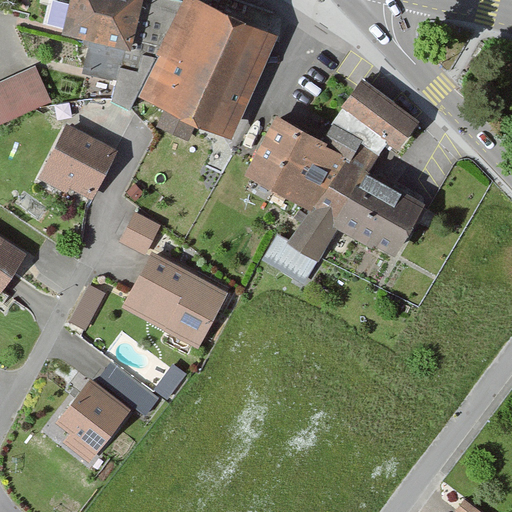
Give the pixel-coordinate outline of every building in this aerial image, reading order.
[(84,70),(117,77),(112,98),(132,106),(137,94),(181,1),(176,0),(69,0),(64,30),(91,36),(84,70)] [(231,137),(277,34),(191,0),(181,0),(181,1),(137,94),(231,137)] [(0,120),(50,97),(35,64),(0,80),(0,120)] [(398,147),(418,120),(365,80),(344,106),(370,125),(398,147)] [(370,125),(344,106),(323,140),(275,115),(246,171),(311,207),(345,158),(370,125)] [(69,184),(92,197),(116,151),(67,124),(39,177),(65,191),(69,184)] [(393,256),(422,203),(345,158),(311,207),(289,241),(276,235),(263,256),(300,282),(339,223),(393,256)] [(135,184),(126,192),(135,201),(144,193),(135,184)] [(136,212),(120,240),(143,252),(158,224),(136,212)] [(0,289),(25,252),(0,235),(0,289)] [(227,291),(151,250),(122,305),(198,345),(227,291)] [(102,293),(89,287),(72,320),(84,327),(102,293)] [(171,391),(186,367),(172,359),(157,383),(171,391)] [(111,362),(99,377),(145,413),(157,398),(111,362)] [(129,407),(89,377),(56,421),(96,451),(129,407)] [(464,494),(455,506),(463,511),(485,511),(488,510),(464,494)]
